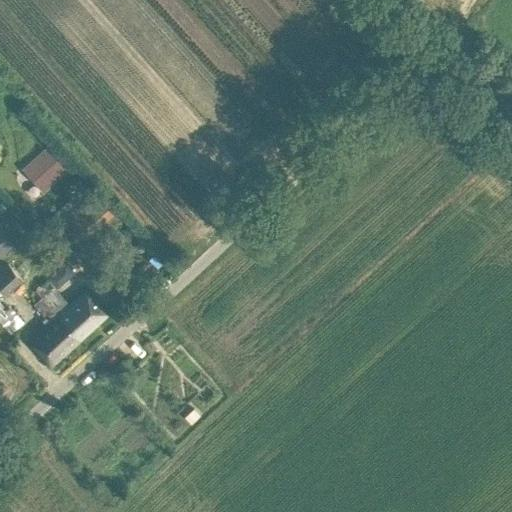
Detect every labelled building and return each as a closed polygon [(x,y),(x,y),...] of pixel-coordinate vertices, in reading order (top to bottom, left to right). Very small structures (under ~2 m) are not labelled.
[(46,143),(21,167),(41,189),(67,166),(46,143)] [(63,225),(77,242),(116,209),(101,192),(63,225)] [(0,255),(13,244),(0,228),(0,255)] [(24,321),(2,296),(3,295),(23,278),(8,262),(0,268),(0,322),(9,333),(24,321)] [(42,282),(35,289),(42,296),(58,314),(79,337),(107,312),(94,297),(86,289),(70,303),(66,307),(49,290),(42,282)] [(58,314),(42,296),(34,304),(45,316),(42,319),(47,324),(30,339),(51,362),(79,337),(58,314)]
